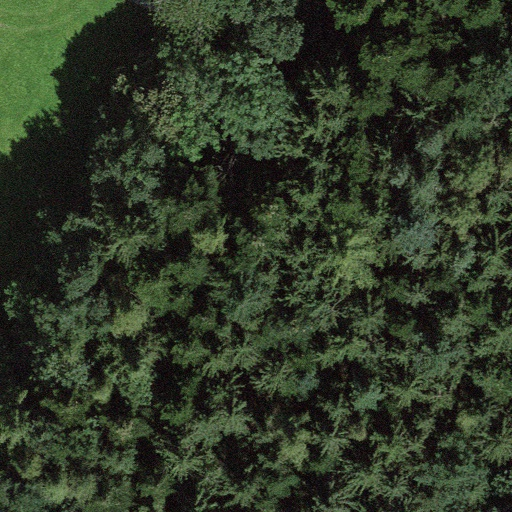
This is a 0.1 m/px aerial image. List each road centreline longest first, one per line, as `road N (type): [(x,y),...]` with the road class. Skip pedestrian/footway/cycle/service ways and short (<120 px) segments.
road 1 (track): [(228,234),(342,0)]
road 2 (track): [(156,0),(308,71)]
